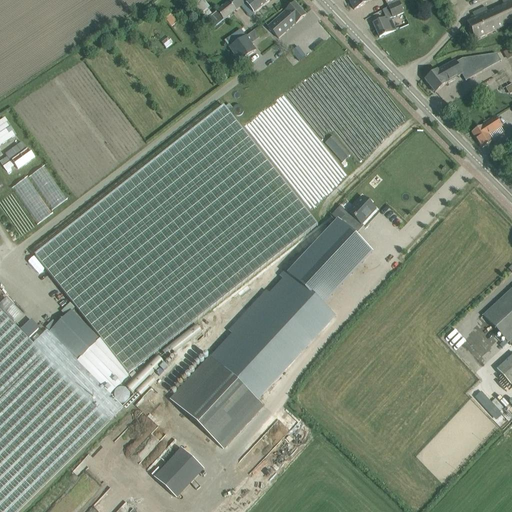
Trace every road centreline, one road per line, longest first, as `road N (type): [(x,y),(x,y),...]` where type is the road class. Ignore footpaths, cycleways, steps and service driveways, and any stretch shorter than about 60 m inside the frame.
road 1 (unknown): [(319,13),(9,261)]
road 2 (tertiary): [(511,195),(321,0)]
